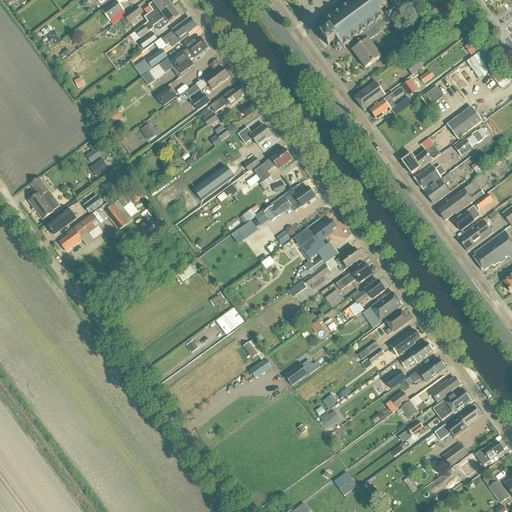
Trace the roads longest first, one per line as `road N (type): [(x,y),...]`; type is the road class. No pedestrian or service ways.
road 1 (unclassified): [(511,438),(188,0)]
road 2 (unclassified): [(0,189),(238,511)]
road 3 (secondary): [(471,299),(289,40)]
